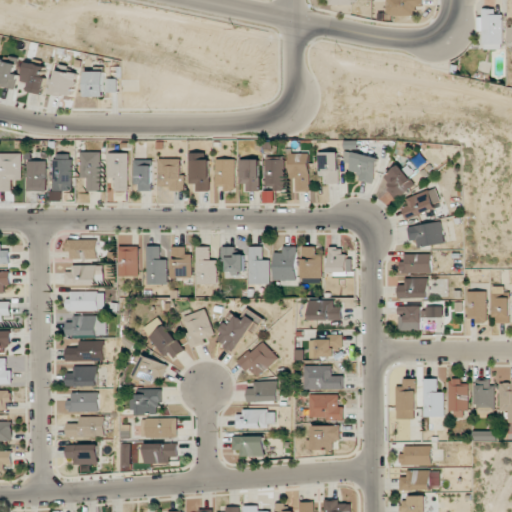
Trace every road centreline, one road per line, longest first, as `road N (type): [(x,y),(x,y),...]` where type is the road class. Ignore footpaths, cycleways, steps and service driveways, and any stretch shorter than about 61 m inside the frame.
road 1 (residential): [(0,109),(47,120),(280,114),(298,93),(296,0)]
road 2 (residential): [(0,495),(390,469)]
road 3 (residential): [(388,223),(0,219)]
road 4 (residential): [(390,511),(388,223)]
road 5 (residential): [(48,493),(45,219)]
road 6 (residential): [(185,0),(431,40)]
road 7 (residential): [(389,361),(511,354)]
